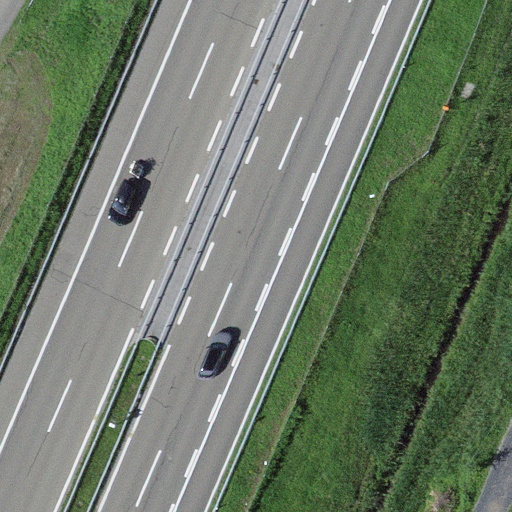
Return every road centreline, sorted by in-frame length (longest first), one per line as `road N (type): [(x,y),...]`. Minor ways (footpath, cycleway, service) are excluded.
road 1 (motorway): [(120,511),(337,0)]
road 2 (motorway): [(185,511),(399,0)]
road 3 (motorway): [(229,0),(16,511)]
